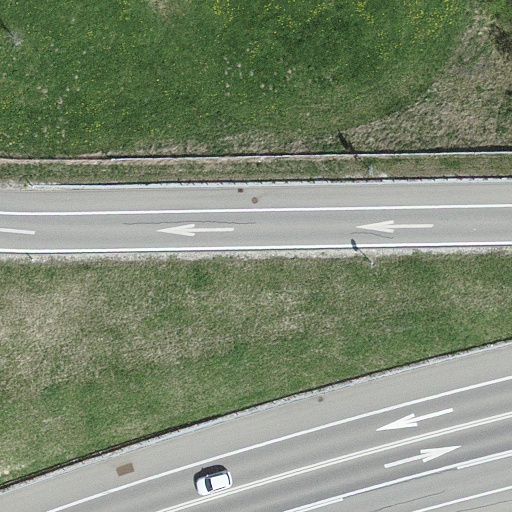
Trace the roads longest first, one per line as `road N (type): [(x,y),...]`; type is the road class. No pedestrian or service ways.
road 1 (trunk): [(511,225),(0,229)]
road 2 (trunk): [(169,511),(357,454)]
road 3 (trunk): [(357,454),(511,415)]
